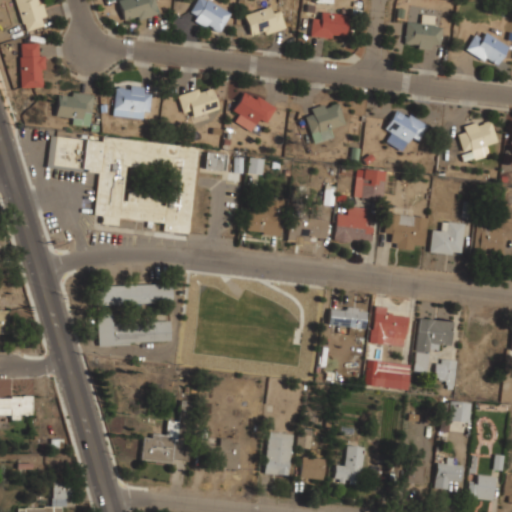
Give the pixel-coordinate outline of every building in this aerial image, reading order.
[(14,0),(23,29),(47,23),(40,0),(14,0)] [(117,0),(124,21),(156,11),(152,0),(117,0)] [(196,14),(193,20),(218,33),(230,10),(209,0),(194,0),(189,11),(196,14)] [(243,13),(250,37),(284,26),(279,10),(270,12),(268,5),(243,13)] [(310,35),(345,37),(346,13),(311,11),(310,35)] [(439,46),(440,22),(433,22),(433,12),(420,11),(420,21),(405,20),(404,44),(439,46)] [(480,37),(473,32),(464,48),(495,66),(508,43),(484,30),(480,37)] [(41,85),(41,41),(18,41),(18,85),(41,85)] [(112,114),(147,117),(150,86),(114,83),(112,114)] [(217,107),(211,84),(177,93),(183,116),(217,107)] [(231,109),(236,112),(232,120),(250,130),(256,117),(265,122),(274,105),(243,88),(231,109)] [(92,94),(58,89),(54,115),(71,117),(70,123),(88,126),(92,94)] [(312,137),(345,124),(335,99),(303,112),(312,137)] [(384,128),(390,131),(385,140),(401,150),(409,135),(417,140),(426,126),(396,107),(384,128)] [(495,141),(490,118),(462,124),(463,131),(457,132),(461,149),(471,148),(473,157),(488,154),(486,143),(495,141)] [(196,146),(49,131),(46,165),(97,170),(93,212),(101,213),(100,222),(117,224),(117,220),(188,227),(196,146)] [(222,169),(224,152),(204,150),(202,167),(222,169)] [(261,173),(262,156),(247,155),(246,172),(261,173)] [(355,176),(354,196),(382,197),(383,169),(363,168),(362,177),(355,176)] [(247,208),(245,232),(279,234),(281,207),(263,206),(263,209),(247,208)] [(334,240),(367,241),(368,206),(347,206),(346,213),(334,213),(334,240)] [(425,217),(385,212),(383,235),(392,236),(391,246),(421,249),(425,217)] [(288,239),(326,239),(326,216),(288,216),(288,239)] [(472,251),(503,254),(505,239),(510,240),(511,225),(511,217),(497,216),(496,225),(475,222),(472,251)] [(428,251),(459,253),(462,221),(441,219),(441,229),(430,228),(428,251)] [(170,303),(170,283),(95,283),(95,303),(170,303)] [(327,325),(364,326),(364,309),(328,308),(327,325)] [(8,310),(0,309),(0,333),(8,333),(8,310)] [(403,346),(406,315),(372,311),(369,342),(403,346)] [(97,343),(169,342),(168,320),(115,321),(115,312),(96,312),(97,343)] [(450,349),(452,320),(417,317),(415,346),(450,349)] [(426,352),(413,352),(412,371),(425,371),(426,352)] [(434,377),(444,377),(444,386),(454,386),(454,360),(434,360),(434,377)] [(370,376),(370,384),(404,384),(404,376),(370,376)] [(0,416),(31,416),(31,395),(0,395),(0,416)] [(140,458),(184,462),(191,401),(180,400),(178,420),(166,419),(164,435),(142,433),(140,458)] [(467,420),(468,401),(448,400),(447,419),(467,420)] [(310,429),(297,429),(297,446),(310,446),(310,429)] [(291,432),(267,430),(263,472),(287,474),(291,432)] [(238,466),(238,438),(216,438),(216,466),(238,466)] [(334,463),(334,481),(361,482),(361,444),(345,444),(345,463),(334,463)] [(447,487),(448,479),(461,479),(462,463),(454,463),(455,454),(435,453),(433,487),(447,487)] [(322,478),(324,457),(301,454),(299,475),(322,478)] [(422,481),(422,458),(407,458),(407,481),(422,481)] [(493,473),(476,473),(476,482),(466,482),(466,497),(493,497),(493,473)] [(511,502),(511,474),(504,474),(503,502),(511,502)] [(64,511),(65,481),(51,481),(50,506),(16,505),(16,511),(64,511)]
